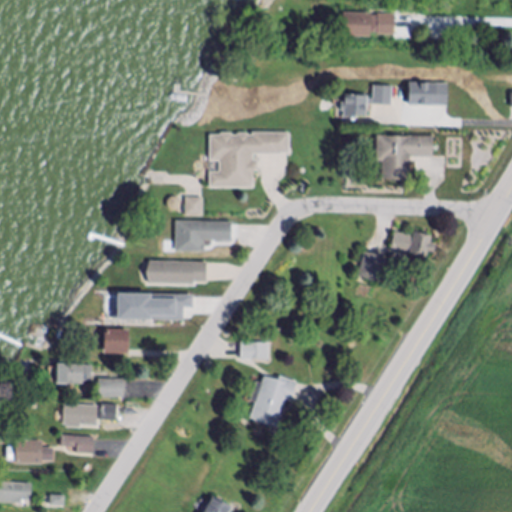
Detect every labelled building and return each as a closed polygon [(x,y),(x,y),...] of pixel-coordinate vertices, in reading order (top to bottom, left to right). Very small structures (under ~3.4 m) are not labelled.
[(371,39),(344,39),(345,14),(399,16),(398,38),(378,37),(378,34),(372,34),(371,39)] [(448,84),(409,83),(408,105),(447,106),(448,84)] [(358,121),(345,121),(345,112),(341,112),(341,105),(345,105),(345,97),(369,98),(369,101),(374,101),(374,88),(394,88),(394,107),(369,106),(368,118),(358,118),(358,121)] [(256,190),(211,189),(211,174),(220,174),(221,163),(210,163),(211,137),(222,137),(224,134),(233,135),(235,137),(239,137),(241,135),(249,135),(251,137),(254,137),(254,134),(292,134),(291,155),(283,155),(283,157),(255,156),(255,162),(260,162),(260,172),(256,172),(256,190)] [(412,182),(383,181),(383,163),(377,163),(378,136),(435,138),(434,160),(412,159),(412,182)] [(178,212),(173,211),(169,207),(169,201),(173,198),(178,198),(182,202),(182,208),(178,212)] [(204,219),(186,218),(187,199),(205,200),(204,219)] [(233,224),(233,242),(206,241),(205,253),(176,252),(176,240),(177,222),(233,224)] [(428,261),(410,256),(410,255),(392,249),(398,228),(433,238),(432,244),(438,246),(435,254),(430,253),(428,261)] [(382,285),(360,280),(366,253),(389,259),(382,285)] [(207,263),(207,282),(194,282),(194,286),(151,285),(152,262),(195,263),(207,263)] [(182,321),(112,321),(112,298),(182,298),(191,298),(191,310),(182,310),(182,321)] [(131,356),(106,356),(106,331),(132,331),(131,356)] [(270,362),(241,362),(242,344),(270,344),(270,362)] [(86,387),(59,387),(59,381),(49,381),(50,370),(59,370),(59,366),(94,367),(94,383),(86,383),(86,387)] [(278,430),(251,421),(257,404),(252,403),(259,383),(263,385),(266,378),(279,382),(281,377),(299,384),(292,403),(288,402),(278,430)] [(126,400),(100,399),(100,380),(127,381),(126,400)] [(29,407),(13,406),(13,399),(29,400),(29,407)] [(83,430),(68,429),(68,427),(65,426),(66,405),(101,407),(100,428),(83,427),(83,430)] [(119,424),(103,423),(103,405),(120,406),(119,424)] [(95,457),(79,456),(79,450),(63,450),(63,438),(95,439),(95,457)] [(45,466),(18,466),(18,462),(9,462),(9,448),(18,448),(18,442),(44,443),(44,450),(56,451),(56,463),(45,463),(45,466)] [(24,505),(0,504),(0,484),(34,485),(33,502),(24,501),(24,505)] [(67,508),(51,508),(52,497),(67,497),(67,508)] [(207,511),(215,499),(234,509),(232,511),(207,511)]
